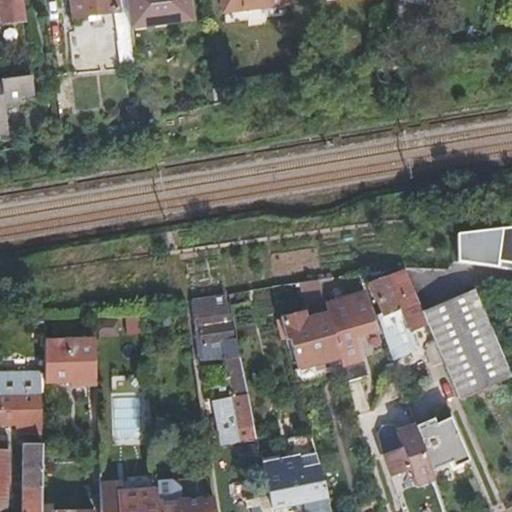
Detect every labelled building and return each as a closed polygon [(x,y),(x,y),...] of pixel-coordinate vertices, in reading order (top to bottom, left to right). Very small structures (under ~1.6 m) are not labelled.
[(21,0),(0,0),(0,45),(27,42),(21,0)] [(70,0),(73,21),(115,15),(124,65),(135,63),(130,30),(125,0),(70,0)] [(125,0),(130,30),(193,21),(189,0),(125,0)] [(286,0),(223,0),(225,13),(287,4),(286,0)] [(32,74),(0,78),(0,134),(10,133),(6,103),(21,101),(20,96),(35,94),(32,74)] [(223,88),(214,89),(216,104),(225,102),(223,88)] [(498,271),(504,232),(456,238),(457,265),(498,271)] [(425,250),(423,270),(449,274),(451,261),(439,259),(440,252),(425,250)] [(413,296),(405,277),(403,273),(369,287),(383,319),(378,321),(393,364),(407,359),(412,355),(413,349),(412,344),(409,338),(428,330),(421,315),(413,296)] [(428,330),(461,405),(511,381),(511,378),(473,292),(421,315),(428,330)] [(342,364),(346,377),(366,372),(357,342),(378,336),(366,295),(326,307),(327,308),(329,317),(342,364)] [(240,358),(234,341),(227,308),(225,297),(191,302),(200,362),(223,357),(225,361),(233,399),(231,399),(240,437),(256,434),(255,427),(249,396),(240,358)] [(246,301),(232,304),(238,336),(253,334),(246,301)] [(282,322),(287,343),(292,342),(302,375),(342,364),(329,317),(307,323),(305,316),(282,322)] [(119,320),(99,322),(99,337),(120,334),(119,320)] [(47,341),(47,344),(46,362),(46,383),(73,382),(90,386),(99,386),(97,339),(47,341)] [(14,379),(14,394),(30,395),(31,380),(14,379)] [(30,395),(14,394),(2,394),(1,426),(18,426),(17,431),(37,432),(37,424),(43,424),(42,395),(30,395)] [(433,418),(415,426),(431,472),(451,463),(453,467),(469,461),(450,418),(435,424),(433,418)] [(396,432),(397,435),(402,448),(383,455),(390,477),(409,471),(415,486),(434,480),(431,472),(415,426),(415,425),(396,432)] [(45,460),(45,446),(27,446),(25,511),(43,511),(45,470),(45,460)] [(55,448),(47,448),(47,457),(55,457),(55,448)] [(0,511),(2,511),(3,508),(8,508),(11,453),(0,452),(0,511)] [(263,466),(273,511),(304,504),(305,511),(331,511),(328,499),(320,468),(301,471),(298,459),(263,466)] [(119,477),(101,478),(102,511),(159,511),(158,493),(121,495),(120,484),(119,477)] [(158,493),(159,511),(201,511),(201,499),(181,501),(179,481),(157,482),(158,493)] [(157,482),(120,484),(121,495),(158,493),(157,482)]
